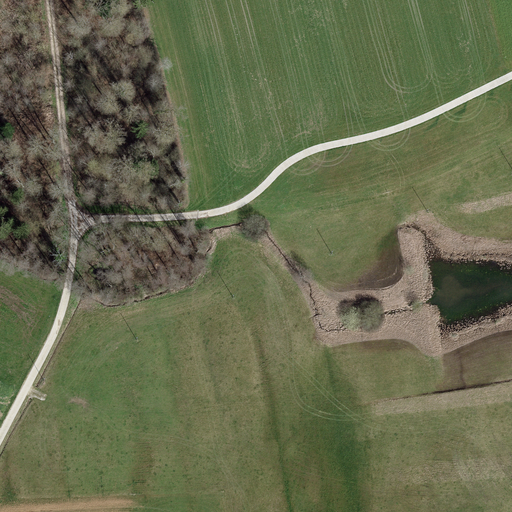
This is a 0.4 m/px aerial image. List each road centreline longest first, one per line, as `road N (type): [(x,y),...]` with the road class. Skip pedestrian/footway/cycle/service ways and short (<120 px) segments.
road 1 (track): [(79,224),(214,213),(312,149),(393,130),(511,73)]
road 2 (track): [(0,440),(51,337),(79,224)]
road 3 (track): [(79,224),(50,0)]
